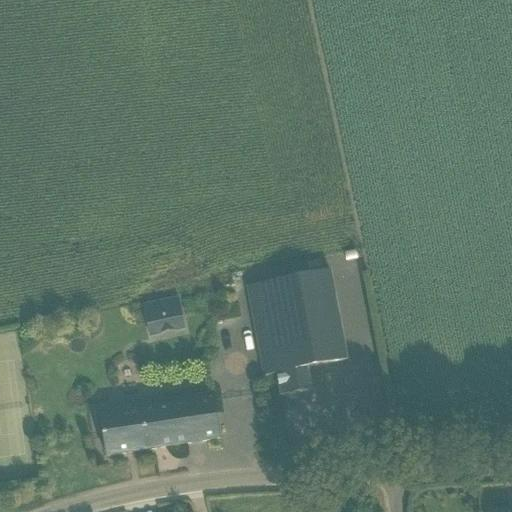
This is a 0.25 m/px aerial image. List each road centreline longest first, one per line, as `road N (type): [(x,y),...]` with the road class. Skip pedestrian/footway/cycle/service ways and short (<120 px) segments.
road 1 (unclassified): [(36,511),(149,479),(391,469)]
road 2 (unclassified): [(391,469),(511,466)]
